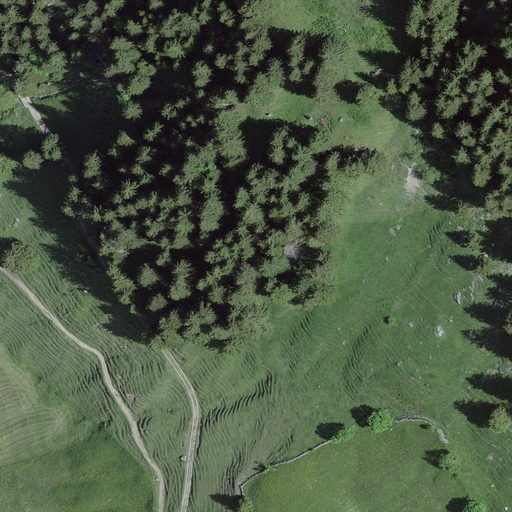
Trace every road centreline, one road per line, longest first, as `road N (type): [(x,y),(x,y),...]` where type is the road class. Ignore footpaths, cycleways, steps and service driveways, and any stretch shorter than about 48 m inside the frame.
road 1 (track): [(0,65),(25,87),(86,184),(94,236),(195,390),(187,511)]
road 2 (track): [(0,265),(62,330),(100,355),(161,478),(163,511)]
